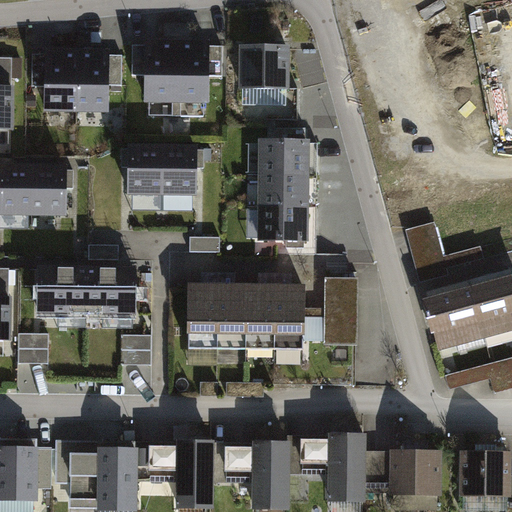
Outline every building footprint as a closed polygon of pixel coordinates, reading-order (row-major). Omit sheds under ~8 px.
[(175,46),(128,46),(128,77),(141,77),(141,104),(175,104),(175,46)] [(220,46),(175,46),(175,104),(203,104),(203,79),(220,79),(220,46)] [(285,48),(235,47),(234,91),(285,92),(285,48)] [(73,54),(29,53),(28,87),(40,88),(40,113),(72,114),(73,54)] [(119,56),(73,54),(72,114),(104,115),(104,89),(118,89),(119,56)] [(0,131),(9,132),(10,57),(0,56),(0,131)] [(305,143),(255,141),(254,176),(304,177),(305,143)] [(159,150),(117,149),(117,168),(124,168),(124,196),(159,196),(159,150)] [(199,150),(159,150),(159,196),(191,196),(191,170),(199,170),(199,150)] [(28,170),(0,169),(0,217),(28,218),(28,170)] [(70,171),(28,170),(28,218),(61,218),(62,190),(69,190),(70,171)] [(304,177),(254,176),(254,207),(303,208),(304,177)] [(303,208),(254,207),(253,242),(302,243),(303,208)] [(440,221),(412,226),(422,280),(450,274),(440,221)] [(82,268),(32,267),(32,315),(81,315),(82,268)] [(131,268),(82,268),(81,315),(131,316),(131,268)] [(198,286),(183,286),(183,365),(213,365),(214,274),(198,274),(198,286)] [(230,274),(214,274),(213,365),(241,366),(242,286),(230,286),(230,274)] [(254,286),(242,286),(241,366),(270,366),(272,274),(255,274),(254,286)] [(288,275),(272,274),(270,366),(300,366),(301,287),(287,286),(288,275)] [(511,276),(469,288),(483,340),(511,332),(511,276)] [(352,281),(321,281),(322,345),(352,345),(352,281)] [(469,288),(421,301),(435,353),(483,340),(469,288)] [(45,334),(15,334),(15,364),(44,365),(45,334)] [(148,336),(118,335),(118,365),(148,365),(148,336)] [(511,358),(444,377),(448,391),(487,380),(491,394),(511,388),(511,358)] [(371,438),(335,438),(335,446),(295,446),(295,466),(335,466),(335,505),(370,505),(371,438)] [(406,455),(371,455),(371,481),(395,481),(394,497),(446,497),(447,454),(427,454),(427,443),(407,443),(406,455)] [(219,444),(182,444),(182,451),(141,452),(141,473),(183,473),(182,510),(219,510),(219,473),(219,450),(219,444)] [(293,511),(294,445),(258,445),(258,451),(219,450),(219,473),(258,474),(258,511),(287,511),(293,511)] [(476,456),(465,456),(464,497),(511,498),(510,511),(511,511),(511,455),(499,455),(499,445),(477,445),(476,456)] [(34,450),(0,449),(0,498),(34,498),(35,484),(53,485),(53,457),(34,456),(34,450)] [(141,452),(104,451),(104,456),(58,456),(58,480),(73,480),(73,498),(103,498),(103,511),(140,511),(141,473),(141,452)]
